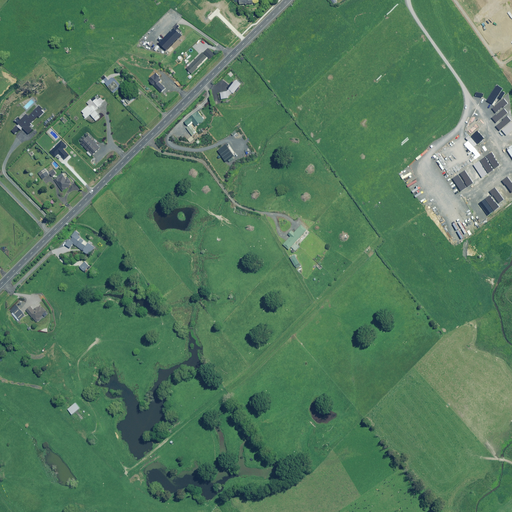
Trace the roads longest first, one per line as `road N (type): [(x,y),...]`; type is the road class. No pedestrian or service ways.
road 1 (tertiary): [(287,0),(0,285)]
road 2 (unknown): [(407,0),(477,109),(511,136)]
